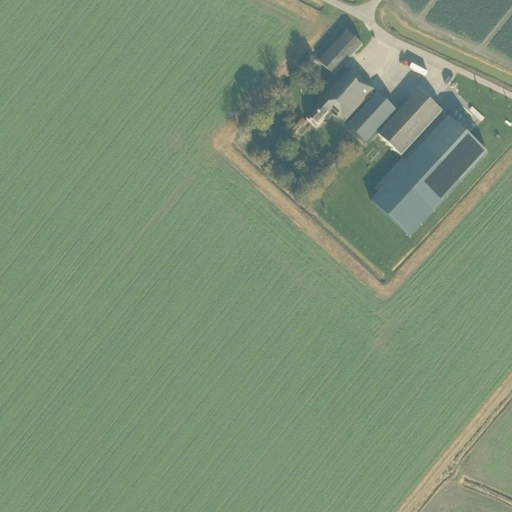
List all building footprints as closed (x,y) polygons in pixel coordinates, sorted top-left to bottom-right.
[(319,63),(334,77),(362,47),(347,33),(319,63)] [(378,137),(401,158),(442,114),(419,92),(399,115),(378,95),(375,97),(373,95),(374,93),(350,70),(322,100),(324,102),(306,121),(311,125),(313,123),(318,127),(325,119),(328,121),(333,116),(344,126),(367,102),(369,104),(347,128),(367,145),(392,118),(394,120),(378,137)] [(287,133),(292,138),(306,123),(300,118),(287,133)] [(486,154),(449,120),(421,150),(394,180),(431,214),(459,184),(486,154)] [(330,155),(321,165),(327,172),(337,162),(330,155)]
